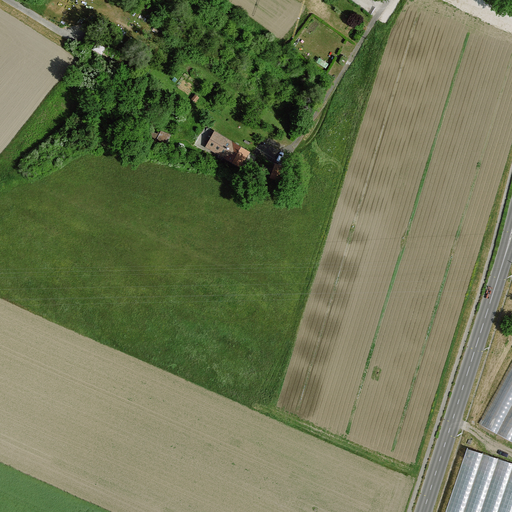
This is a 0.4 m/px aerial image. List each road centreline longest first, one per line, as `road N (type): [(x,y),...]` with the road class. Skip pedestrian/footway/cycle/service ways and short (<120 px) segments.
road 1 (tertiary): [(423,511),(511,231)]
road 2 (residential): [(387,0),(296,145)]
